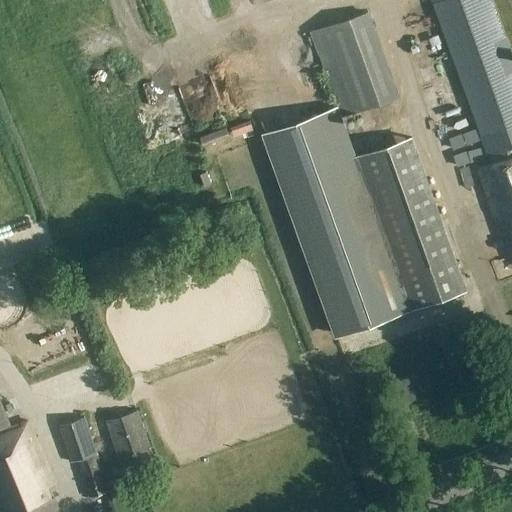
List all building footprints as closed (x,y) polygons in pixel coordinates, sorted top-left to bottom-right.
[(511,154),(501,159),(498,151),(511,145),(511,57),(491,0),(431,0),(487,155),(488,154),(490,163),(477,167),(501,234),(509,231),(511,238),(511,154)] [(313,32),(343,117),(397,97),(367,13),(313,32)] [(266,133),(337,334),(466,289),(411,137),(355,157),(337,108),(266,133)] [(158,121),(166,145),(199,134),(191,110),(158,121)] [(390,384),(398,404),(415,397),(408,378),(390,384)] [(0,511),(62,511),(56,496),(51,498),(46,486),(54,483),(28,419),(9,427),(0,403),(0,511)] [(108,418),(126,477),(158,467),(139,409),(108,418)] [(57,426),(71,462),(78,460),(92,495),(108,489),(81,416),(57,426)]
